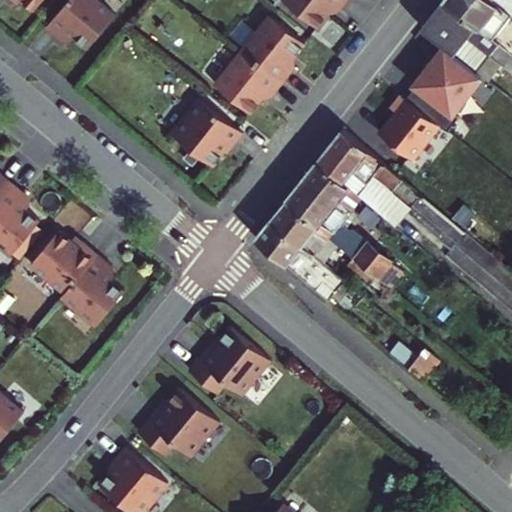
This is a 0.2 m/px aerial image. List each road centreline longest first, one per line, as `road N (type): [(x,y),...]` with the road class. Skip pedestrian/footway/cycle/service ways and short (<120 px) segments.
road 1 (residential): [(212,255),(511,507)]
road 2 (residential): [(2,511),(212,255)]
road 3 (residential): [(212,255),(418,0)]
road 4 (residential): [(0,82),(212,255)]
